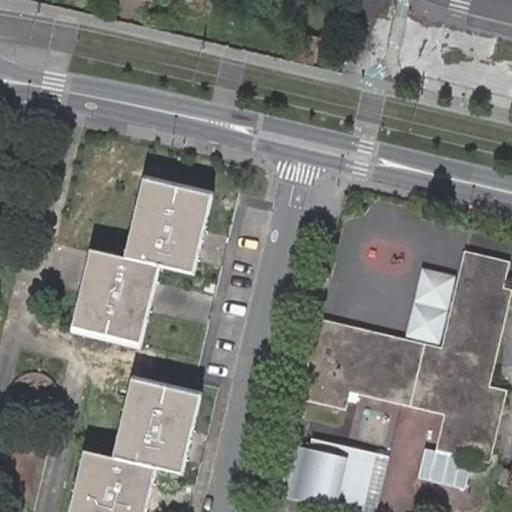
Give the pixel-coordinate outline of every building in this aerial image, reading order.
[(80,0),(82,1),(82,0),(122,0),(123,0),(121,10),(143,16),(146,0),(80,0)] [(314,64),(320,39),(303,35),(297,60),(314,64)] [(139,348),(147,310),(157,272),(188,279),(200,231),(208,198),(141,183),(133,216),(121,263),(87,255),(75,307),(69,331),(139,348)] [(436,455),(489,468),(506,398),(489,393),(511,301),(511,292),(505,290),(511,265),(466,253),(442,352),(319,322),(299,403),(347,415),(351,397),(445,420),(436,455)] [(456,280),(425,273),(417,306),(409,340),(439,348),(456,280)] [(131,381),(130,385),(113,459),(83,452),(69,511),(146,511),(156,470),(180,476),(199,397),(150,385),(131,381)] [(304,449),(279,444),(269,500),(334,511),(374,511),(385,456),(306,441),(304,449)]
